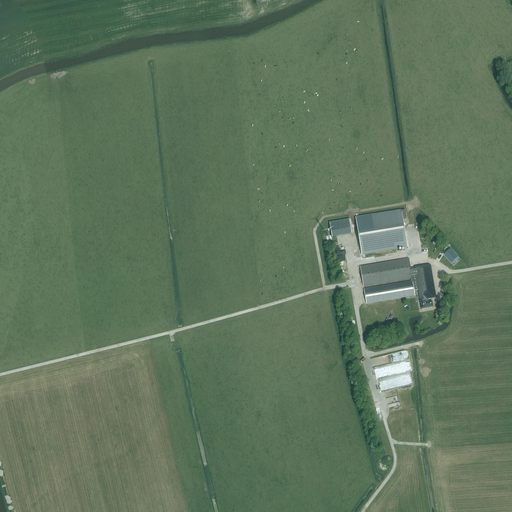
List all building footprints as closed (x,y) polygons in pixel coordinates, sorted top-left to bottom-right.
[(356,218),(361,255),(407,247),(403,220),(406,219),(405,210),(356,218)] [(329,223),(332,238),(351,234),(349,220),(329,223)] [(450,249),(444,254),(452,263),(458,257),(450,249)] [(390,282),(410,279),(411,282),(390,285),(387,286),(364,290),(366,304),(415,296),(414,291),(418,290),(419,298),(420,298),(422,310),(433,308),(432,302),(429,302),(428,299),(436,298),(433,281),(435,281),(432,265),(414,268),(410,269),(409,259),(360,267),(364,287),(390,282)] [(402,352),(394,353),(395,361),(403,360),(402,352)]
